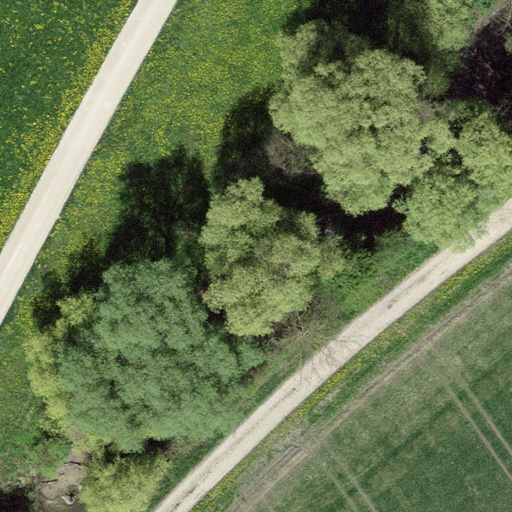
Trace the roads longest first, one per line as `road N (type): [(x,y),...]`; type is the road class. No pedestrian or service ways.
road 1 (track): [(168,511),(349,346),(511,212)]
road 2 (track): [(0,275),(149,0)]
